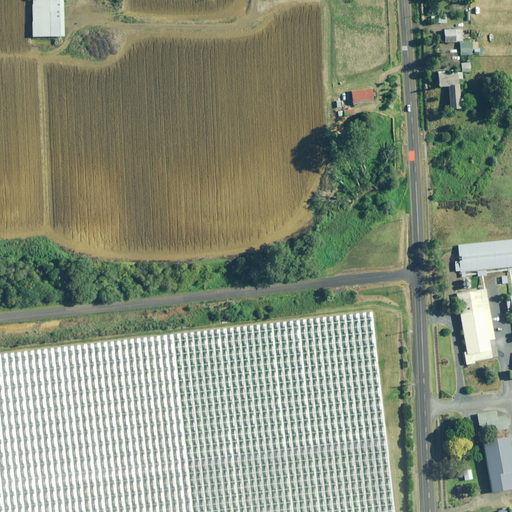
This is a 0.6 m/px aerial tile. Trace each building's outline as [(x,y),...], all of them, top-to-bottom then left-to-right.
[(61,0),(31,0),(32,37),(63,37),(63,0),(61,0)] [(461,29),(443,29),(443,42),(459,42),(459,58),(471,58),(471,52),(478,52),(478,57),(483,57),(483,49),(477,49),(477,43),(470,43),(470,40),(465,40),(465,41),(462,41),(462,39),(463,39),(463,34),(461,34),(461,29)] [(449,87),(448,109),(463,109),(463,99),(458,99),(458,85),(462,85),(462,73),(469,73),(469,64),(460,64),(460,72),(436,72),(436,87),(449,87)] [(372,88),(350,91),(351,106),(356,105),(356,107),(360,107),(360,104),(373,102),(372,97),(375,97),(374,93),(372,93),(372,88)] [(511,243),(454,249),(456,274),(511,267),(511,243)] [(496,279),(497,286),(507,283),(506,277),(496,279)] [(469,280),(462,281),(463,290),(470,289),(469,280)] [(455,296),(465,365),(487,362),(484,343),(491,342),(483,292),(455,296)] [(395,511),(372,306),(0,347),(0,511),(395,511)] [(497,417),(496,411),(477,415),(480,433),(508,428),(506,416),(497,417)] [(481,443),(490,493),(511,488),(511,461),(507,438),(481,443)] [(472,479),(471,469),(463,470),(465,480),(472,479)] [(469,496),(468,486),(457,487),(458,492),(451,493),(453,505),(470,503),(469,496)]
